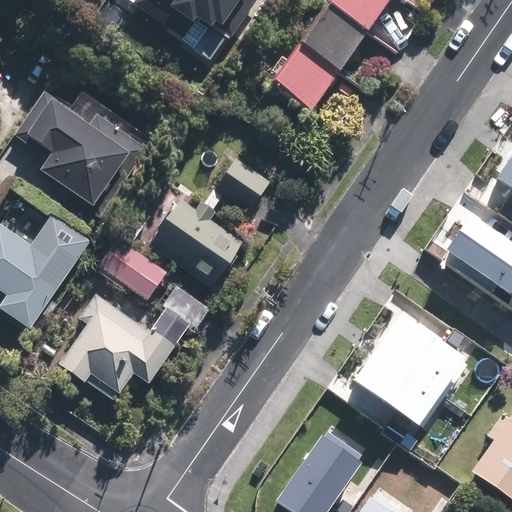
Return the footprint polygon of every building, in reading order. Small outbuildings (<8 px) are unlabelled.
[(135,0),(132,5),(184,39),(196,21),(209,29),(213,23),(236,38),(261,0),(135,0)] [(335,66),(364,26),(327,0),(320,0),(295,37),(335,66)] [(327,0),(364,26),(381,0),(327,0)] [(307,105),(335,66),(295,37),(267,77),(307,105)] [(103,211),(147,145),(98,111),(89,125),(81,120),(84,115),(45,88),(16,131),(49,153),(39,167),(103,211)] [(232,152),(210,184),(244,208),(266,176),(232,152)] [(511,184),(511,157),(499,176),(511,184)] [(204,213),(210,204),(197,196),(191,204),(176,194),(144,240),(206,282),(238,236),(204,213)] [(0,298),(0,302),(30,323),(91,235),(52,209),(31,240),(0,217),(0,283),(7,289),(0,298)] [(511,290),(511,240),(472,213),(446,250),(509,294),(511,290)] [(113,232),(94,260),(143,294),(162,266),(113,232)] [(209,311),(176,288),(162,306),(195,330),(209,311)] [(133,374),(148,385),(173,348),(188,326),(165,310),(149,332),(148,331),(142,340),(96,309),(57,365),(84,383),(90,375),(119,395),(133,374)] [(402,314),(381,345),(447,390),(468,359),(402,314)] [(424,424),(447,390),(381,345),(358,380),(424,424)] [(511,402),(505,413),(498,408),(483,429),(490,433),(468,466),(511,495),(511,402)] [(330,511),(365,464),(325,437),(277,504),(288,511),(330,511)] [(391,511),(373,499),(364,511),(391,511)]
